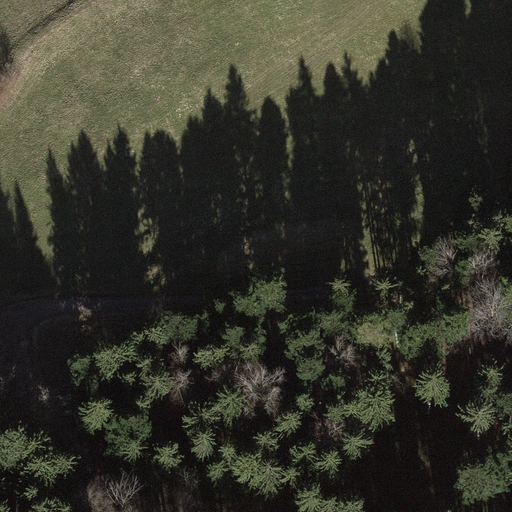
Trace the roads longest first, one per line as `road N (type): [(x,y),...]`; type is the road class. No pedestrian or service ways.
road 1 (track): [(511,192),(379,285),(285,308),(75,309),(0,328)]
road 2 (track): [(14,326),(40,390),(143,511)]
